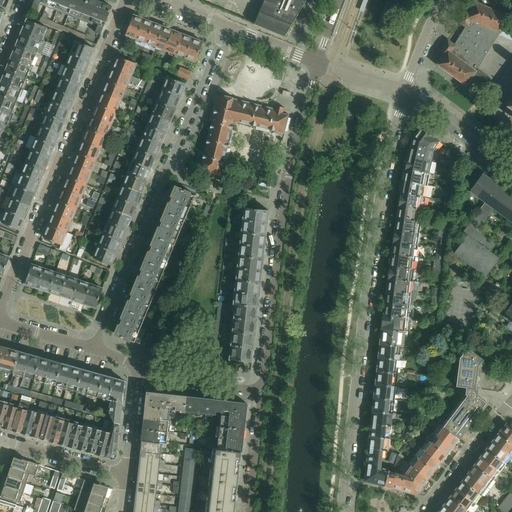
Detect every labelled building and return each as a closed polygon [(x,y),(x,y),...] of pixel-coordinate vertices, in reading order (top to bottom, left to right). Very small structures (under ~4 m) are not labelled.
[(112,7),(93,0),(35,0),(32,8),(37,10),(41,2),(81,18),(98,25),(95,33),(101,35),(112,7)] [(264,0),(255,25),(285,37),(307,0),(264,0)] [(455,46),(449,41),(448,41),(439,53),(443,56),(436,65),(466,88),(474,78),(486,87),(491,80),(477,69),(499,35),(511,41),(511,31),(504,28),(508,18),(510,19),(511,16),(508,15),(508,16),(504,14),(492,9),(474,1),(470,12),(465,10),(459,24),(466,27),(455,46)] [(496,2),(492,9),(504,14),(507,7),(496,2)] [(53,22),(44,19),(45,16),(43,15),(42,18),(40,22),(52,26),(53,22)] [(136,42),(145,20),(134,16),(125,38),(136,42)] [(22,33),(17,45),(37,54),(42,42),(48,28),(27,20),(22,33)] [(155,52),(157,48),(165,28),(145,20),(136,42),(135,44),(155,52)] [(64,27),(53,22),(52,26),(63,31),(64,27)] [(76,32),(64,27),(63,31),(75,36),(76,32)] [(176,55),(184,35),(165,28),(157,48),(176,55)] [(54,47),(58,40),(60,34),(56,32),(53,40),(53,41),(51,46),(54,47)] [(87,36),(76,32),(75,36),(85,40),(87,36)] [(203,43),(184,35),(176,55),(195,63),(203,43)] [(76,42),(71,54),(90,62),(95,49),(76,42)] [(66,46),(65,45),(59,43),(57,48),(62,51),(64,51),(66,46)] [(12,58),(7,69),(27,78),(32,66),(37,54),(17,45),(12,58)] [(123,46),(121,51),(131,55),(133,50),(123,46)] [(90,62),(71,54),(66,67),(85,75),(90,62)] [(150,63),(152,58),(143,54),(141,59),(150,63)] [(118,57),(113,70),(131,77),(136,65),(118,57)] [(163,63),(152,58),(150,63),(161,68),(163,63)] [(85,75),(66,67),(61,79),(80,87),(85,75)] [(181,68),(178,75),(189,79),(191,73),(181,68)] [(2,81),(0,85),(0,94),(17,102),(22,90),(27,78),(7,69),(2,81)] [(113,70),(108,82),(126,89),(131,77),(113,70)] [(154,87),(156,82),(157,80),(152,77),(149,85),(154,87)] [(168,77),(162,91),(181,98),(186,85),(168,77)] [(80,87),(61,79),(56,90),(75,98),(80,87)] [(108,82),(103,94),(121,102),(126,89),(108,82)] [(75,98),(56,90),(51,102),(70,110),(75,98)] [(181,98),(162,91),(157,103),(176,110),(181,98)] [(0,123),(5,126),(7,127),(12,115),(17,102),(0,94),(0,123)] [(103,94),(98,106),(116,114),(121,102),(103,94)] [(221,177),(235,122),(285,134),(289,116),(284,114),(285,109),(276,106),(275,109),(234,99),(234,98),(221,95),(221,96),(216,95),(209,121),(212,122),(200,172),(221,177)] [(45,100),(43,99),(37,97),(35,102),(42,105),(45,100)] [(70,110),(51,102),(46,115),(65,122),(70,110)] [(176,110),(157,103),(152,115),(171,122),(176,110)] [(98,106),(93,118),(111,126),(116,114),(98,106)] [(139,109),(137,113),(146,117),(148,113),(144,111),(139,109)] [(65,122),(46,115),(41,127),(60,135),(65,122)] [(171,122),(152,115),(148,127),(166,134),(171,122)] [(93,118),(88,130),(106,138),(111,126),(93,118)] [(132,125),(131,128),(129,133),(134,135),(134,134),(135,135),(138,128),(132,125)] [(60,135),(41,127),(36,139),(55,146),(60,135)] [(166,134),(148,127),(143,139),(161,146),(166,134)] [(416,136),(414,139),(414,140),(412,146),(419,147),(421,147),(424,147),(425,149),(431,150),(432,151),(434,153),(434,152),(433,150),(439,142),(422,129),(421,130),(419,130),(416,134),(416,136)] [(88,130),(83,142),(101,150),(106,138),(88,130)] [(55,146),(36,139),(31,151),(50,159),(55,146)] [(161,146),(143,139),(138,151),(156,158),(161,146)] [(12,151),(15,144),(11,142),(6,154),(10,156),(12,151)] [(83,142),(78,154),(96,162),(101,150),(83,142)] [(419,147),(412,146),(411,149),(409,150),(408,157),(418,160),(419,159),(421,159),(422,161),(432,163),(434,153),(432,151),(431,150),(425,149),(424,147),(421,147),(419,147)] [(123,147),(120,153),(118,157),(124,159),(125,158),(126,158),(129,149),(123,147)] [(50,159),(31,151),(27,163),(45,171),(50,159)] [(156,158),(138,151),(133,163),(151,171),(156,158)] [(458,169),(461,158),(452,152),(448,157),(453,160),(452,167),(458,169)] [(78,154),(73,166),(92,174),(96,162),(78,154)] [(418,160),(408,157),(405,169),(414,171),(416,170),(419,171),(420,172),(429,174),(432,163),(422,161),(421,159),(419,159),(418,160)] [(45,171),(27,163),(22,175),(40,182),(45,171)] [(151,171),(133,163),(128,174),(146,182),(151,171)] [(73,166),(68,178),(87,186),(92,174),(73,166)] [(414,171),(405,169),(402,182),(411,183),(413,182),(416,183),(417,185),(427,186),(429,174),(420,172),(419,171),(416,170),(414,171)] [(146,182),(128,174),(123,186),(142,194),(146,182)] [(511,195),(483,174),(481,177),(476,174),(467,187),(471,190),(470,191),(486,203),(463,234),(464,235),(454,249),(457,252),(455,254),(486,276),(499,259),(489,252),(495,245),(477,232),(494,209),(511,222),(511,305),(505,315),(511,320),(511,322),(511,323),(511,195)] [(40,182),(22,175),(17,187),(35,194),(40,182)] [(68,178),(63,190),(82,198),(87,186),(68,178)] [(260,178),(258,186),(270,189),(272,181),(260,178)] [(411,183),(402,182),(400,194),(409,195),(411,194),(414,195),(415,196),(425,198),(427,186),(417,185),(416,183),(413,182),(411,183)] [(449,182),(447,189),(454,191),(455,183),(449,182)] [(142,194),(123,186),(118,198),(137,206),(142,194)] [(35,194),(17,187),(12,199),(30,206),(35,194)] [(171,200),(166,213),(185,220),(191,206),(195,196),(176,188),(171,200)] [(63,190),(58,202),(77,210),(82,198),(63,190)] [(409,195),(400,194),(398,206),(407,207),(409,206),(412,207),(412,208),(423,210),(423,208),(425,198),(415,196),(414,195),(411,194),(409,195)] [(104,207),(106,202),(107,200),(101,198),(99,205),(104,207)] [(137,206),(118,198),(113,211),(132,218),(137,206)] [(30,206),(12,199),(7,211),(25,219),(30,206)] [(58,202),(53,214),(72,221),(77,210),(58,202)] [(102,212),(104,207),(99,205),(94,216),(99,218),(102,212)] [(407,207),(398,206),(396,218),(406,219),(407,218),(410,219),(411,220),(421,222),(423,210),(412,208),(412,207),(409,206),(407,207)] [(266,235),(269,211),(245,209),(242,233),(266,235)] [(25,219),(7,211),(2,223),(20,231),(25,219)] [(132,218),(113,211),(108,223),(127,230),(132,218)] [(161,225),(156,237),(175,245),(181,230),(185,220),(166,213),(161,225)] [(53,214),(48,226),(67,233),(72,221),(53,214)] [(86,227),(88,222),(89,218),(83,216),(80,224),(86,227)] [(406,219),(396,218),(394,230),(404,231),(405,230),(408,231),(408,232),(419,234),(421,222),(411,220),(410,219),(407,218),(406,219)] [(94,231),(96,226),(97,224),(91,222),(88,229),(94,231)] [(127,230),(108,223),(103,235),(122,242),(127,230)] [(48,226),(43,238),(62,245),(67,233),(48,226)] [(446,238),(447,229),(439,228),(438,237),(441,237),(446,238)] [(404,231),(394,230),(393,242),(402,243),(403,242),(406,243),(407,244),(417,246),(419,234),(408,232),(408,231),(405,230),(404,231)] [(5,232),(3,238),(12,241),(14,236),(5,232)] [(264,259),(266,235),(242,233),(240,257),(264,259)] [(122,242),(103,235),(98,246),(117,254),(122,242)] [(151,250),(146,262),(165,270),(171,255),(175,245),(156,237),(151,250)] [(402,243),(393,242),(391,254),(400,256),(402,254),(404,255),(406,256),(416,258),(417,246),(407,244),(406,243),(403,242),(402,243)] [(117,254),(98,246),(94,258),(112,266),(117,254)] [(52,249),(49,256),(55,258),(57,252),(52,249)] [(10,258),(0,254),(0,275),(3,277),(10,258)] [(400,256),(391,254),(389,266),(399,268),(400,267),(403,267),(404,269),(414,270),(416,258),(406,256),(404,255),(402,254),(400,256)] [(261,283),(264,259),(240,257),(237,281),(261,283)] [(141,274),(136,286),(155,294),(161,278),(165,270),(146,262),(141,274)] [(43,269),(32,265),(26,285),(37,288),(43,269)] [(97,268),(91,265),(89,272),(95,274),(97,268)] [(399,268),(389,266),(388,279),(397,280),(398,279),(401,279),(402,281),(412,282),(414,270),(404,269),(403,267),(400,267),(399,268)] [(55,273),(43,269),(37,288),(48,292),(55,273)] [(67,277),(55,273),(48,292),(60,296),(67,277)] [(80,281),(67,277),(60,296),(73,301),(80,281)] [(397,280),(388,279),(387,284),(386,291),(395,292),(397,291),(400,291),(401,293),(411,294),(412,282),(402,281),(401,279),(398,279),(397,280)] [(91,285),(80,281),(73,301),(85,305),(91,285)] [(258,307),(261,283),(237,281),(234,305),(236,305),(258,307)] [(103,289),(91,285),(85,305),(96,308),(103,289)] [(131,298),(126,310),(145,318),(151,304),(155,294),(136,286),(131,298)] [(395,292),(386,291),(385,303),(393,304),(395,303),(398,303),(399,305),(409,306),(411,294),(401,293),(400,291),(397,291),(395,292)] [(408,318),(409,306),(399,305),(398,303),(395,303),(393,304),(385,303),(384,314),(384,315),(392,316),(394,315),(397,315),(398,317),(408,318)] [(255,335),(258,307),(236,305),(233,333),(255,335)] [(121,323),(116,335),(135,343),(141,328),(145,318),(126,310),(121,323)] [(411,318),(408,318),(398,317),(397,315),(394,315),(392,316),(384,315),(384,319),(383,320),(382,325),(383,326),(383,327),(384,327),(383,329),(382,330),(404,332),(405,330),(407,330),(409,330),(411,318)] [(404,332),(382,330),(382,336),(381,337),(380,342),(381,343),(381,345),(401,347),(402,347),(404,332)] [(252,363),(255,335),(233,333),(230,360),(252,363)] [(401,347),(381,345),(380,346),(379,358),(399,361),(401,347)] [(19,352),(0,346),(0,369),(13,373),(19,352)] [(468,348),(462,356),(460,358),(457,387),(467,388),(466,394),(469,394),(444,428),(459,440),(487,403),(479,397),(479,395),(478,395),(479,390),(477,389),(479,366),(484,360),(468,348)] [(41,358),(30,355),(19,352),(13,373),(35,379),(41,358)] [(62,364),(41,358),(35,379),(56,385),(62,364)] [(399,361),(379,358),(377,372),(398,374),(399,361)] [(83,370),(62,364),(56,385),(77,391),(83,370)] [(104,376),(83,370),(77,391),(98,397),(104,376)] [(398,374),(377,372),(375,385),(396,388),(398,374)] [(125,382),(104,376),(98,397),(110,400),(109,413),(114,422),(120,423),(125,382)] [(63,400),(4,384),(3,389),(62,405),(63,400)] [(396,388),(375,385),(374,399),(395,401),(396,388)] [(12,431),(18,408),(13,407),(17,394),(13,393),(10,403),(9,403),(9,405),(2,429),(12,431)] [(188,397),(168,395),(148,393),(147,405),(171,408),(171,406),(176,407),(176,410),(186,411),(188,397)] [(227,402),(188,397),(186,411),(216,415),(216,411),(222,412),(224,411),(226,411),(227,402)] [(395,401),(374,399),(372,412),(393,415),(395,401)] [(0,401),(0,427),(2,429),(9,405),(4,404),(5,402),(0,400),(0,401)] [(19,406),(18,408),(12,431),(21,434),(28,410),(30,403),(20,400),(19,406)] [(84,406),(66,401),(64,406),(82,411),(84,406)] [(40,439),(47,415),(44,414),(47,403),(41,402),(37,412),(30,436),(40,439)] [(247,404),(227,402),(226,411),(224,411),(222,412),(221,425),(245,428),(247,404)] [(171,408),(147,405),(144,429),(168,432),(171,408)] [(108,413),(87,407),(86,412),(106,418),(108,413)] [(30,436),(37,412),(28,410),(21,434),(30,436)] [(393,415),(372,412),(372,413),(371,414),(370,424),(392,427),(393,415)] [(47,415),(40,439),(49,442),(56,418),(47,415)] [(56,418),(49,442),(58,444),(64,421),(60,420),(60,417),(56,416),(56,418)] [(65,418),(64,421),(58,444),(68,447),(74,424),(69,422),(70,419),(65,418)] [(75,421),(74,424),(68,447),(77,450),(84,426),(78,425),(79,422),(75,421)] [(114,422),(111,433),(104,457),(113,460),(117,457),(120,423),(114,422)] [(392,427),(370,424),(370,430),(369,437),(390,439),(392,427)] [(511,427),(507,424),(502,430),(501,429),(499,433),(511,443),(511,427)] [(245,428),(221,425),(218,449),(242,452),(245,428)] [(459,440),(444,428),(440,425),(433,433),(453,448),(459,440)] [(84,426),(77,450),(86,452),(93,428),(84,426)] [(93,428),(86,452),(96,455),(103,431),(93,428)] [(168,432),(144,429),(142,441),(167,444),(168,432)] [(103,431),(96,455),(104,457),(111,433),(108,432),(103,431)] [(453,448),(433,433),(427,441),(447,456),(453,448)] [(511,443),(499,433),(492,441),(511,456),(511,443)] [(390,439),(369,437),(368,449),(383,451),(389,452),(390,439)] [(167,444),(142,441),(141,452),(161,454),(162,448),(167,449),(167,444)] [(447,456),(427,441),(421,449),(441,464),(447,456)] [(511,456),(492,441),(486,449),(506,464),(511,456)] [(242,452),(218,449),(217,449),(217,450),(213,449),(212,458),(213,458),(212,469),(211,469),(209,485),(210,485),(209,497),(208,496),(205,511),(235,511),(236,508),(236,507),(238,488),(238,487),(242,452)] [(383,451),(368,449),(365,469),(381,471),(381,470),(383,451)] [(441,464),(421,449),(415,457),(435,472),(441,464)] [(506,464),(486,449),(480,457),(500,472),(506,464)] [(161,454),(141,452),(140,462),(165,465),(165,461),(161,461),(161,454)] [(435,472),(415,457),(409,465),(429,480),(435,472)] [(500,472),(480,457),(474,465),(494,480),(500,472)] [(14,458),(11,468),(30,474),(30,475),(36,477),(39,465),(23,460),(14,458)] [(165,465),(140,462),(139,472),(159,475),(160,468),(165,469),(165,465)] [(429,480),(409,465),(403,473),(423,488),(429,480)] [(494,480),(474,465),(468,473),(488,488),(494,480)] [(30,474),(11,468),(8,477),(27,484),(30,475),(30,474)] [(381,471),(365,469),(364,479),(365,480),(365,481),(386,487),(389,472),(381,470),(381,471)] [(399,474),(391,472),(390,472),(390,471),(389,472),(386,487),(416,495),(419,492),(420,491),(423,488),(403,473),(400,476),(399,476),(399,474)] [(159,475),(139,472),(138,482),(163,485),(163,481),(158,481),(159,475)] [(64,485),(66,480),(68,475),(63,473),(60,484),(64,485)] [(488,488),(468,473),(462,481),(482,496),(488,488)] [(27,484),(8,477),(5,487),(24,493),(27,484)] [(106,499),(109,489),(109,488),(99,484),(99,485),(84,480),(81,490),(87,491),(87,492),(106,499)] [(482,496),(462,481),(456,489),(476,504),(482,496)] [(163,485),(138,482),(137,493),(157,495),(157,489),(162,489),(163,485)] [(24,493),(5,487),(1,497),(20,504),(24,493)] [(469,511),(476,504),(456,489),(450,497),(469,511)] [(103,508),(106,499),(87,492),(87,491),(81,490),(78,500),(103,508)] [(157,495),(137,493),(135,503),(160,505),(161,502),(156,501),(157,495)] [(469,511),(450,497),(444,505),(453,511),(469,511)] [(101,511),(103,508),(78,500),(74,510),(79,511),(80,511),(81,511),(101,511)] [(160,505),(135,503),(134,511),(154,511),(155,509),(160,509),(160,505)]
